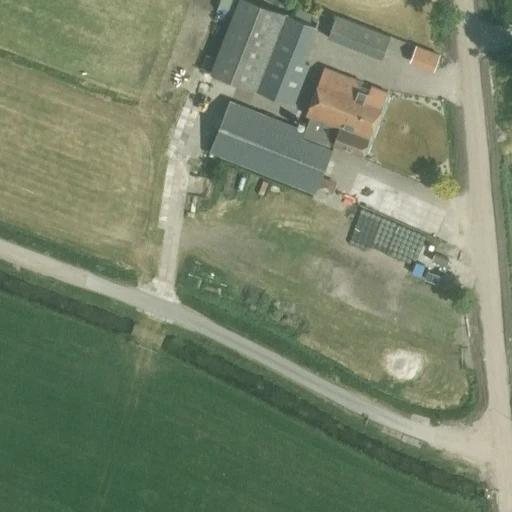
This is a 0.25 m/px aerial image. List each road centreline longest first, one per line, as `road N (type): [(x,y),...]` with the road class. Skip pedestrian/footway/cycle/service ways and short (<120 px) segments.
road 1 (unclassified): [(504,452),(418,432),(156,305),(0,246)]
road 2 (unclassified): [(504,452),(461,0)]
